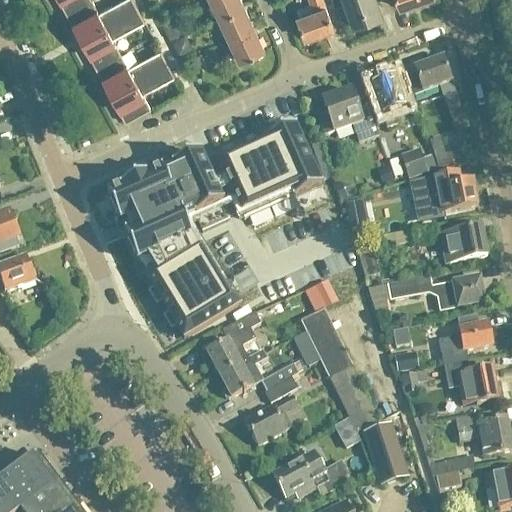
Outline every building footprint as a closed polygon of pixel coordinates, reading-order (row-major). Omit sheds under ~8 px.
[(89,0),(57,0),(65,13),(89,0)] [(80,41),(137,9),(132,0),(122,0),(98,13),(90,0),(89,0),(65,13),(80,41)] [(243,7),(239,0),(208,0),(218,19),(243,7)] [(332,29),(325,8),(321,0),(307,0),(309,5),(295,9),(298,17),(296,18),(303,39),(306,38),(307,42),(320,38),(318,34),(332,29)] [(380,17),(373,0),(343,0),(344,3),(350,18),(353,26),(380,17)] [(425,0),(395,0),(399,9),(425,0)] [(350,18),(344,3),(335,6),(340,21),(350,18)] [(253,28),(243,7),(218,19),(228,40),(253,28)] [(120,54),(113,40),(145,23),(137,9),(80,41),(95,68),(120,54)] [(172,25),(164,28),(169,38),(177,34),(172,25)] [(264,51),(253,28),(228,40),(238,62),(264,51)] [(171,42),(180,60),(191,54),(181,36),(171,42)] [(109,95),(167,64),(160,51),(128,68),(120,54),(95,68),(109,95)] [(207,67),(201,56),(190,61),(195,71),(207,67)] [(412,97),(439,88),(456,136),(468,131),(442,60),(413,70),(417,81),(408,84),(412,97)] [(151,110),(142,95),(174,77),(167,64),(109,95),(125,124),(151,110)] [(406,110),(403,102),(394,77),(370,86),(386,130),(397,126),(393,115),(406,110)] [(368,110),(358,113),(351,93),(322,103),(323,107),(314,110),(324,138),(352,128),(358,145),(378,138),(368,110)] [(267,141),(217,163),(244,222),(321,187),(319,183),(294,127),(267,140),(267,141)] [(316,144),(314,137),(307,139),(309,147),(316,144)] [(454,168),(468,163),(464,149),(450,154),(450,153),(445,155),(440,138),(429,142),(438,169),(453,164),(454,168)] [(419,150),(400,157),(409,182),(427,175),(427,174),(437,171),(432,157),(422,160),(419,150)] [(121,191),(107,197),(119,224),(125,222),(130,234),(125,237),(137,264),(146,259),(155,273),(146,279),(153,290),(147,294),(156,308),(162,304),(168,315),(162,318),(171,333),(176,329),(184,341),(240,307),(229,289),(224,292),(200,252),(191,238),(184,223),(195,218),(202,234),(229,222),(200,156),(172,168),(175,174),(165,179),(162,173),(148,179),(147,177),(140,180),(141,184),(129,190),(127,186),(120,189),(121,191)] [(389,171),(376,175),(379,187),(392,183),(389,171)] [(432,179),(415,184),(422,222),(442,218),(442,215),(450,213),(478,208),(473,183),(463,184),(460,172),(431,177),(432,179)] [(0,244),(15,239),(18,238),(9,214),(0,217),(0,244)] [(487,258),(481,227),(457,232),(457,233),(440,237),(446,266),(487,258)] [(435,240),(433,228),(411,232),(413,244),(435,240)] [(356,251),(365,281),(379,276),(371,247),(356,251)] [(336,289),(363,280),(355,258),(329,267),(336,289)] [(4,294),(34,283),(25,259),(0,268),(0,288),(2,288),(4,294)] [(484,305),(480,280),(453,285),(431,289),(430,279),(387,287),(389,303),(429,295),(437,298),(440,314),(484,305)] [(326,309),(338,303),(326,281),(315,287),(326,309)] [(387,287),(368,291),(376,315),(388,312),(386,304),(389,303),(387,287)] [(306,333),(329,322),(324,310),(300,322),(306,333)] [(250,331),(260,326),(254,315),(223,332),(228,342),(206,354),(219,377),(249,361),(248,360),(242,348),(255,341),(250,331)] [(311,345),(335,333),(329,322),(306,333),(311,345)] [(493,348),(488,325),(459,331),(461,339),(439,343),(444,367),(445,367),(465,363),(469,363),(467,353),(493,348)] [(317,356),(341,344),(335,333),(311,345),(317,356)] [(346,355),(341,344),(317,356),(322,367),(346,355)] [(263,383),(254,367),(267,360),(262,353),(248,360),(249,361),(219,377),(225,389),(223,391),(222,394),(225,400),(229,401),(243,394),(243,395),(246,393),(245,392),(263,383)] [(352,367),(346,355),(322,367),(328,379),(352,367)] [(419,369),(416,355),(394,359),(397,373),(419,369)] [(302,361),(293,366),(298,375),(307,370),(302,361)] [(492,369),(467,374),(465,363),(445,367),(449,390),(473,386),(477,406),(498,401),(498,400),(503,400),(500,385),(495,385),(492,369)] [(291,379),(298,375),(293,366),(263,383),(268,392),(278,387),(291,379)] [(358,378),(352,367),(328,379),(334,390),(358,378)] [(363,389),(358,378),(334,390),(339,401),(363,389)] [(405,396),(419,394),(416,378),(402,380),(405,396)] [(270,406),(297,391),(291,379),(278,387),(268,392),(265,394),(270,406)] [(369,400),(363,389),(339,401),(345,412),(369,400)] [(305,422),(298,409),(293,398),(272,409),(244,424),(257,448),(305,422)] [(374,412),(369,400),(345,412),(351,424),(374,412)] [(380,423),(374,412),(351,424),(356,435),(380,423)] [(511,452),(511,446),(507,420),(486,424),(486,426),(459,431),(461,441),(480,438),(484,458),(511,452)] [(363,436),(380,487),(407,478),(391,427),(363,436)] [(308,456),(272,476),(286,501),(295,496),(297,500),(317,490),(317,489),(324,486),(329,495),(351,482),(341,463),(318,475),(308,456)] [(0,480),(0,511),(18,511),(54,486),(32,457),(0,480)] [(476,470),(474,458),(435,466),(437,478),(459,473),(476,470)] [(462,488),(459,473),(437,478),(440,492),(462,488)] [(511,473),(502,475),(503,476),(487,479),(493,511),(511,507),(511,473)] [(73,511),(74,511),(54,486),(18,511),(73,511)] [(349,511),(345,503),(326,511),(349,511)]
